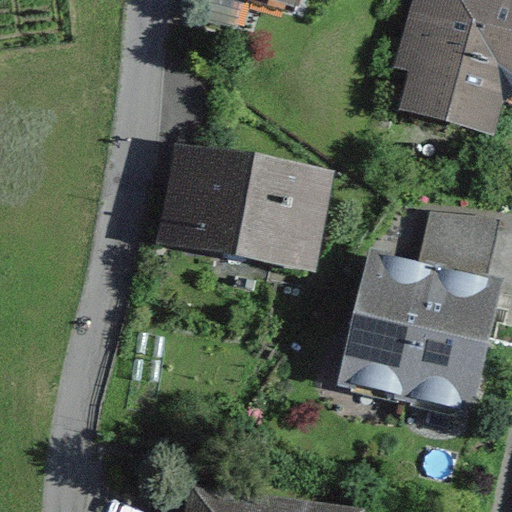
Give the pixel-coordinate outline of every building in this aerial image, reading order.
[(204,0),(199,21),(235,30),(242,0),(263,0),(294,8),(296,0),(204,0)] [(511,0),(412,0),(394,70),(408,74),(398,112),(496,138),(504,105),(511,106),(511,0)] [(333,173),(175,143),(156,245),(314,274),(333,173)] [(336,391),(403,407),(440,248),(491,259),(500,220),(429,213),(417,262),(368,251),(336,391)] [(487,278),(491,259),(440,248),(403,407),(471,422),(504,282),(487,278)] [(186,482),(181,511),(362,511),(363,508),(186,482)]
